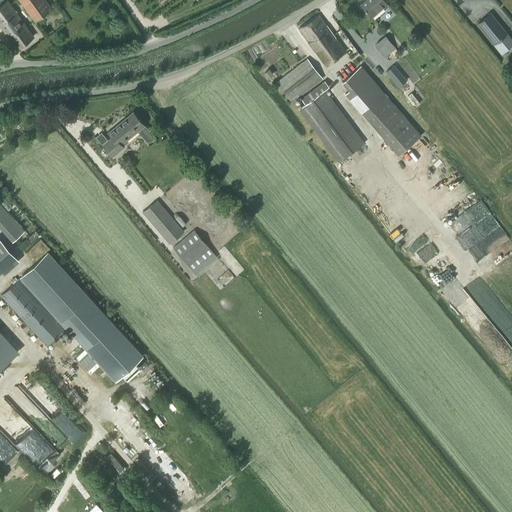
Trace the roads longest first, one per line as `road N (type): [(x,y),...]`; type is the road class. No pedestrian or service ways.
road 1 (unclassified): [(0,109),(176,76),(321,0)]
road 2 (unclassified): [(0,67),(147,49),(255,0)]
